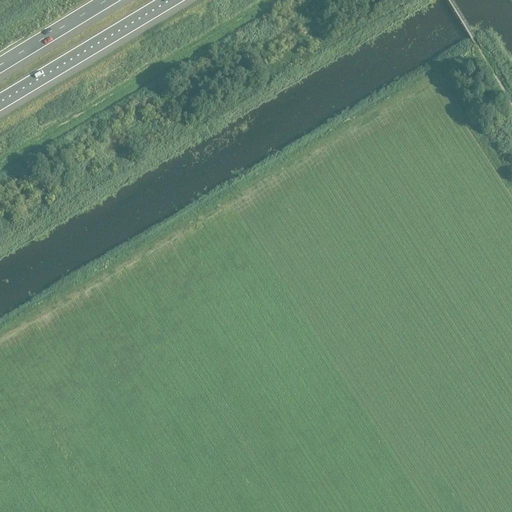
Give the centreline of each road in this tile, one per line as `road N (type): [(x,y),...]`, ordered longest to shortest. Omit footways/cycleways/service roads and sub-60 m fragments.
road 1 (motorway): [(0,101),(169,0)]
road 2 (motorway): [(0,64),(107,0)]
